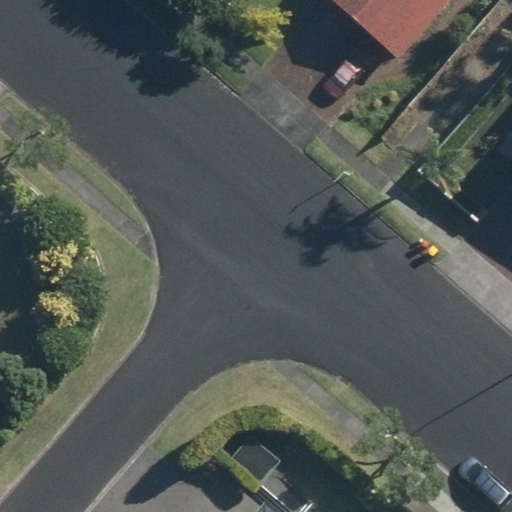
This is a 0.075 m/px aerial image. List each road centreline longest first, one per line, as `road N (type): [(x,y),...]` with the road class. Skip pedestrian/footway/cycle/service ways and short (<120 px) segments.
road 1 (residential): [(278,234),(34,511)]
road 2 (residential): [(278,234),(7,0)]
road 3 (residential): [(511,431),(278,234)]
